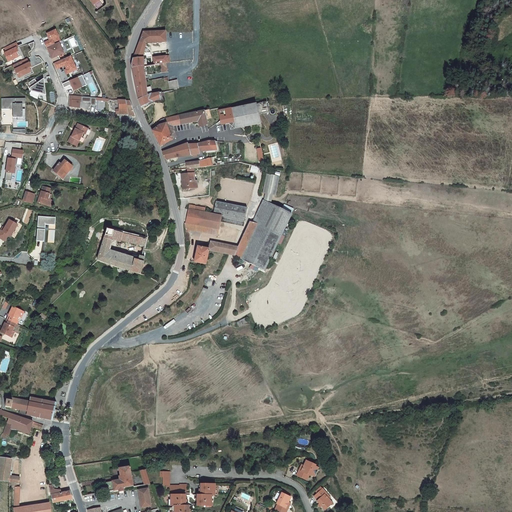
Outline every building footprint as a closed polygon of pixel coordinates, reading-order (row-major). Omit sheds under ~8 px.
[(56,31),(47,35),(50,41),(45,44),(47,49),(59,43),(61,42),(56,31)] [(166,31),(144,32),(140,40),(143,41),(143,43),(144,44),(160,43),(159,39),(162,39),(162,43),(167,42),(166,31)] [(140,40),(133,59),(142,58),(145,44),(144,44),(143,43),(143,41),(140,40)] [(17,43),(6,48),(8,53),(6,54),(9,62),(19,57),(17,54),(19,52),(18,48),(19,48),(17,43)] [(59,43),(47,49),(49,53),(50,52),(53,59),(64,54),(59,43)] [(71,57),(60,62),(62,65),(64,64),(65,66),(67,70),(65,71),(67,75),(77,71),(71,57)] [(143,59),(143,58),(142,58),(133,59),(132,64),(132,66),(132,68),(136,90),(146,88),(142,67),(143,59)] [(60,62),(54,64),(56,70),(65,66),(64,64),(62,65),(60,62)] [(30,64),(16,70),(20,78),(32,73),(30,69),(32,68),(30,64)] [(83,76),(63,85),(64,89),(70,86),(71,89),(73,88),(74,91),(87,86),(83,76)] [(36,79),(30,83),(33,87),(32,88),(32,91),(47,95),(45,79),(38,83),(36,79)] [(171,90),(174,89),(174,90),(180,89),(179,81),(170,82),(171,90)] [(139,100),(149,95),(148,88),(147,88),(146,89),(146,88),(136,90),(139,100)] [(153,94),(153,95),(155,101),(155,102),(156,103),(158,103),(164,102),(162,93),(153,94)] [(155,101),(153,95),(152,94),(149,95),(139,100),(141,108),(142,108),(155,101)] [(82,97),(69,96),(69,106),(79,108),(80,102),(82,102),(82,97)] [(96,106),(96,100),(96,98),(82,97),(82,102),(91,103),(90,105),(96,106)] [(25,99),(1,99),(1,109),(9,109),(9,107),(13,107),(13,109),(13,118),(17,118),(23,118),(23,109),(23,104),(25,104),(25,99)] [(117,110),(117,114),(128,115),(135,114),(134,111),(132,103),(127,102),(127,101),(118,100),(119,110),(117,110)] [(231,109),(231,110),(234,123),(235,130),(260,125),(256,105),(231,109)] [(25,109),(23,109),(23,118),(17,118),(17,120),(26,120),(25,109)] [(208,110),(177,117),(180,126),(198,121),(200,129),(207,127),(205,119),(210,117),(208,110)] [(231,110),(219,111),(222,125),(234,123),(231,110)] [(177,117),(166,118),(163,119),(162,120),(164,124),(170,134),(175,132),(173,129),(180,126),(177,117)] [(89,136),(92,130),(80,124),(77,130),(75,129),(69,143),(77,147),(83,134),(86,136),(87,135),(89,136)] [(152,132),(160,146),(178,138),(175,132),(170,134),(164,124),(161,124),(160,126),(152,132)] [(188,144),(190,156),(200,155),(201,152),(216,150),(214,142),(208,141),(198,145),(197,145),(188,144)] [(229,154),(240,154),(240,143),(229,143),(229,154)] [(163,153),(165,159),(190,156),(188,144),(164,152),(163,153)] [(23,151),(13,150),(12,157),(11,157),(11,159),(8,159),(5,180),(11,181),(12,174),(15,174),(15,168),(15,164),(17,165),(18,158),(22,159),(23,151)] [(187,163),(187,170),(212,166),(211,159),(203,161),(199,163),(187,163)] [(67,175),(73,167),(66,161),(62,165),(60,164),(53,171),(61,177),(64,173),(67,175)] [(277,174),(264,173),(262,192),(264,192),(271,193),(274,194),(277,174)] [(195,181),(194,174),(181,175),(183,189),(198,187),(198,181),(195,181)] [(47,200),(51,190),(43,187),(36,203),(47,207),(49,201),(47,200)] [(31,204),(34,195),(26,192),(22,201),(31,204)] [(271,193),(264,192),(263,200),(270,202),(271,193)] [(281,237),(292,212),(292,211),(294,207),(284,202),(282,207),(270,202),(263,200),(263,199),(253,222),(257,223),(256,225),(281,237)] [(215,201),(212,214),(244,220),(247,207),(215,201)] [(189,210),(186,222),(184,222),(186,245),(189,246),(190,231),(217,235),(221,221),(242,225),(244,220),(212,214),(203,213),(189,210)] [(55,218),(39,217),(38,228),(40,228),(45,228),(45,225),(54,226),(55,218)] [(2,230),(0,232),(0,237),(5,241),(9,235),(11,237),(18,225),(10,220),(5,228),(3,231),(2,230)] [(257,223),(253,222),(250,222),(238,247),(235,255),(266,271),(281,237),(256,225),(257,223)] [(44,241),(45,230),(40,230),(38,229),(37,229),(36,240),(44,241)] [(107,229),(98,260),(128,270),(128,273),(133,274),(133,272),(141,274),(145,258),(142,257),(139,256),(138,260),(109,250),(112,238),(145,247),(147,239),(107,229)] [(235,255),(238,247),(211,242),(210,249),(209,250),(234,255),(235,255)] [(209,250),(210,249),(198,248),(195,264),(206,265),(209,250)] [(4,323),(0,331),(11,337),(14,332),(13,331),(12,330),(18,317),(20,317),(21,318),(24,312),(12,306),(8,316),(10,317),(6,324),(4,323)] [(44,312),(39,316),(44,320),(48,316),(44,312)] [(20,317),(18,317),(12,330),(13,331),(20,317)] [(245,318),(237,322),(239,326),(247,323),(245,318)] [(7,397),(6,398),(5,407),(15,409),(15,410),(16,410),(16,409),(20,410),(19,413),(52,421),(53,420),(56,404),(56,403),(50,401),(50,400),(49,400),(48,400),(48,401),(43,400),(43,399),(42,398),(42,399),(37,399),(38,397),(36,397),(36,398),(30,397),(29,401),(26,400),(26,399),(24,398),(24,400),(18,399),(18,398),(17,397),(16,399),(7,397)] [(29,433),(31,427),(33,421),(2,410),(2,409),(0,408),(0,415),(9,418),(7,422),(13,424),(17,425),(17,429),(29,433)] [(7,422),(3,433),(5,434),(8,435),(11,429),(13,424),(7,422)] [(0,480),(8,482),(18,484),(19,478),(11,476),(12,471),(10,471),(11,460),(0,458),(0,457),(0,480)] [(314,467),(315,466),(305,461),(303,466),(300,472),(299,471),(298,471),(296,476),(306,481),(308,476),(310,477),(310,476),(314,477),(318,468),(314,467)] [(119,468),(121,480),(122,488),(133,486),(131,473),(130,466),(119,468)] [(150,484),(146,472),(145,468),(140,470),(144,485),(150,484)] [(170,473),(160,472),(160,478),(163,478),(164,487),(166,487),(166,490),(169,490),(169,493),(179,493),(180,491),(187,491),(187,485),(180,485),(180,486),(170,486),(170,480),(170,473)] [(122,488),(121,480),(112,481),(113,489),(122,488)] [(213,491),(212,485),(197,485),(197,491),(198,491),(198,496),(193,496),(193,500),(194,500),(194,507),(209,507),(209,501),(208,501),(208,496),(210,496),(210,491),(213,491)] [(148,498),(147,489),(138,490),(139,500),(148,498)] [(51,495),(53,502),(73,499),(70,491),(69,491),(61,493),(61,490),(59,490),(54,490),(54,494),(51,495)] [(326,494),(322,490),(314,496),(318,501),(317,502),(324,511),(332,503),(324,495),(326,494)] [(288,503),(290,498),(280,493),(275,504),(277,505),(275,509),(281,511),(285,511),(287,509),(285,508),(288,503)] [(185,501),(185,496),(170,495),(170,500),(172,500),(172,506),(173,507),(173,511),(170,511),(186,511),(186,506),(184,506),(184,502),(185,501)] [(150,506),(148,498),(139,500),(141,507),(150,506)] [(50,511),(49,503),(18,507),(13,508),(13,511),(50,511)]
